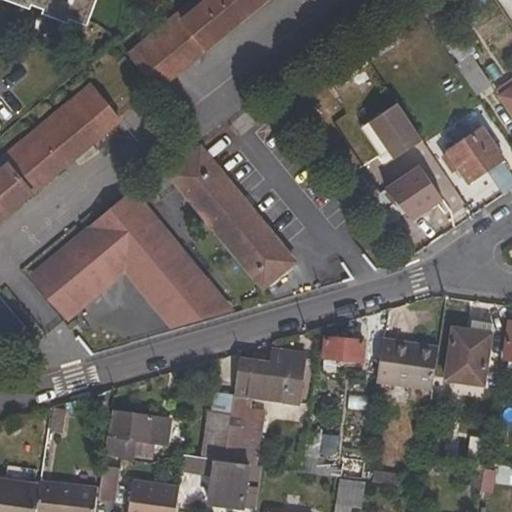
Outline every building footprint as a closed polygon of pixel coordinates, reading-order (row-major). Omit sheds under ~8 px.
[(94,0),(0,0),(26,9),(28,4),(43,10),(41,15),(66,24),(68,19),(85,26),(94,0)] [(262,0),(195,0),(175,16),(202,49),(262,0)] [(143,43),(170,76),(202,49),(175,16),(143,43)] [(156,87),(170,76),(143,43),(129,54),(156,87)] [(470,54),(453,66),(475,98),(492,85),(470,54)] [(511,86),(499,96),(511,116),(511,86)] [(87,87),(0,160),(0,218),(116,122),(87,87)] [(258,126),(272,113),(262,99),(246,112),(258,126)] [(396,164),(372,180),(399,219),(440,191),(411,149),(421,142),(395,104),(368,123),(396,164)] [(467,184),(503,159),(481,128),(439,157),(450,174),(457,169),(467,184)] [(169,177),(262,288),(292,263),(199,151),(169,177)] [(500,194),(511,185),(511,177),(505,166),(489,177),(500,194)] [(80,237),(32,277),(68,319),(115,280),(109,274),(120,265),(125,271),(164,318),(206,283),(133,193),(89,229),(93,233),(84,240),(80,237)] [(164,215),(156,221),(164,231),(172,225),(164,215)] [(89,229),(80,237),(84,240),(93,233),(89,229)] [(115,280),(125,271),(120,265),(109,274),(115,280)] [(227,309),(206,283),(164,318),(174,330),(227,309)] [(0,341),(19,320),(0,303),(0,341)] [(492,324),(473,322),(472,331),(491,335),(492,324)] [(447,379),(484,385),(491,335),(472,331),(454,329),(447,379)] [(362,369),(364,341),(327,338),(323,372),(336,373),(337,367),(362,369)] [(432,391),(438,347),(385,340),(379,384),(432,391)] [(273,350),(271,363),(240,359),(231,417),(225,462),(250,466),(256,466),(263,413),(248,410),(250,398),(298,404),(304,354),(273,350)] [(63,433),(66,411),(52,408),(50,431),(63,433)] [(113,412),(111,435),(108,434),(105,454),(131,458),(134,441),(166,444),(169,420),(113,412)] [(210,415),(203,458),(225,462),(231,417),(210,415)] [(305,452),(299,452),(296,472),(302,473),(305,456),(305,452)] [(203,458),(184,456),(182,472),(212,475),(209,503),(244,509),(250,466),(225,462),(203,458)] [(324,466),(325,458),(305,456),(302,473),(323,476),(324,466)] [(471,491),(480,493),(485,465),(474,464),(471,491)] [(364,481),(365,472),(324,466),(323,476),(340,479),(364,481)] [(119,470),(102,468),(99,490),(98,503),(115,504),(119,470)] [(364,481),(340,479),(335,511),(351,511),(352,508),(362,509),(366,482),(364,481)] [(6,481),(0,480),(0,511),(38,511),(41,494),(5,489),(6,481)] [(133,480),(129,511),(175,511),(179,486),(133,480)] [(42,486),(6,481),(5,489),(41,494),(42,486)] [(96,511),(98,503),(99,490),(43,482),(42,486),(41,494),(38,511),(96,511)]
